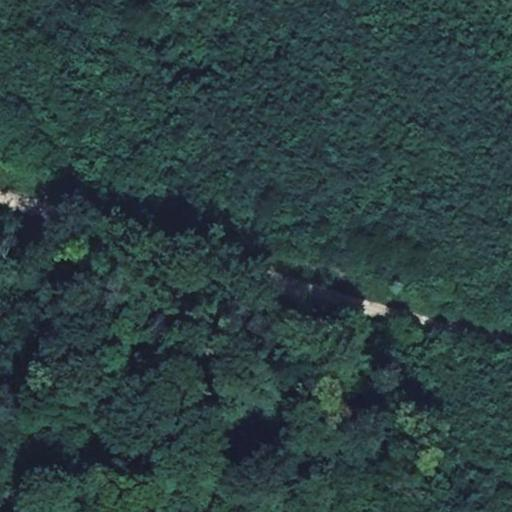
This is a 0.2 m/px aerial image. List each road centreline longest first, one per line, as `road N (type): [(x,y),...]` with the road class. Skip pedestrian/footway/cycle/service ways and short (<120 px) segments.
road 1 (track): [(511,508),(115,349),(0,269)]
road 2 (track): [(511,343),(259,279),(0,197)]
road 3 (track): [(115,349),(68,511)]
